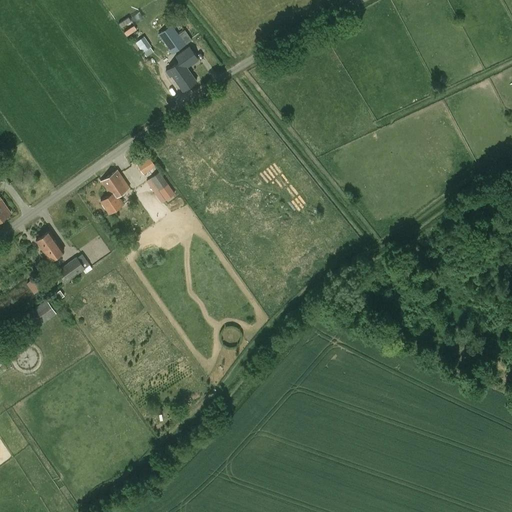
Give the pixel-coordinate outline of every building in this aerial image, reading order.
[(172,55),(192,40),(186,33),(181,37),(168,21),(154,31),(157,36),(158,35),(172,55)] [(145,36),(137,41),(146,56),(155,51),(145,36)] [(186,68),(198,59),(189,47),(175,57),(179,62),(165,71),(170,77),(171,76),(182,91),(196,81),(186,68)] [(143,175),(155,166),(149,157),(137,165),(143,175)] [(117,196),(129,188),(117,171),(101,182),(110,195),(100,201),(109,214),(123,204),(117,196)] [(166,200),(174,194),(159,172),(150,178),(166,200)] [(0,220),(10,213),(0,199),(0,220)] [(50,260),(63,251),(49,231),(36,240),(50,260)] [(85,269),(77,258),(76,257),(57,271),(65,283),(85,269)] [(450,310),(458,305),(448,290),(440,295),(450,310)] [(39,325),(58,313),(49,299),(30,310),(39,325)]
